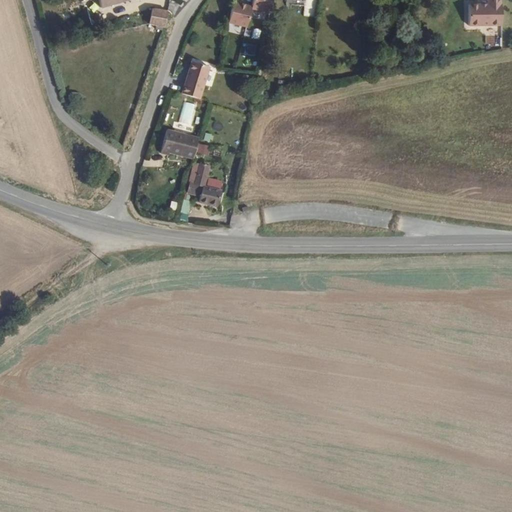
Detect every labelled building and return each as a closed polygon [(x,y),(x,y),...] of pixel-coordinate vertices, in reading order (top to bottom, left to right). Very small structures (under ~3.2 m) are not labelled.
[(269,12),(271,0),(251,0),(250,8),(269,12)] [(313,16),(313,0),(304,0),(304,15),(313,16)] [(501,24),(500,0),(487,0),(487,3),(468,3),(468,24),(501,24)] [(248,17),(250,7),(233,3),(230,13),(248,17)] [(147,23),(163,27),(166,12),(151,9),(147,23)] [(245,35),(247,16),(228,14),(225,33),(245,35)] [(209,65),(191,59),(182,92),(199,97),(209,65)] [(184,102),(178,123),(191,126),(196,105),(184,102)] [(167,126),(162,149),(169,151),(170,149),(194,155),(195,148),(197,139),(199,134),(167,126)] [(201,204),(206,205),(210,188),(206,187),(212,163),(195,159),(189,182),(190,183),(188,194),(202,197),(201,204)] [(210,188),(206,205),(220,210),(225,192),(210,188)] [(189,215),(190,201),(181,200),(180,213),(189,215)]
